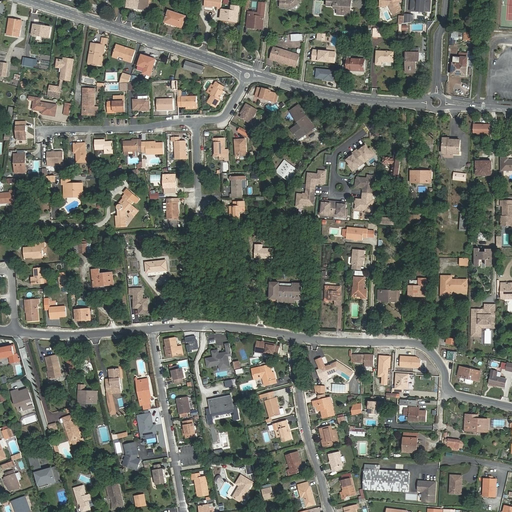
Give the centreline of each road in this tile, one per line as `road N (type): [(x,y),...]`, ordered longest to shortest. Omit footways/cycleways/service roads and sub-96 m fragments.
road 1 (residential): [(511,406),(446,393),(435,353),(413,341),(289,336)]
road 2 (residential): [(28,0),(242,73)]
road 3 (residential): [(151,328),(185,511)]
road 4 (residential): [(289,336),(330,511)]
road 5 (residential): [(252,75),(328,94),(428,102)]
road 6 (residential): [(195,124),(44,135)]
road 7 (residential): [(289,336),(151,328)]
road 8 (residential): [(151,328),(57,337),(14,332)]
